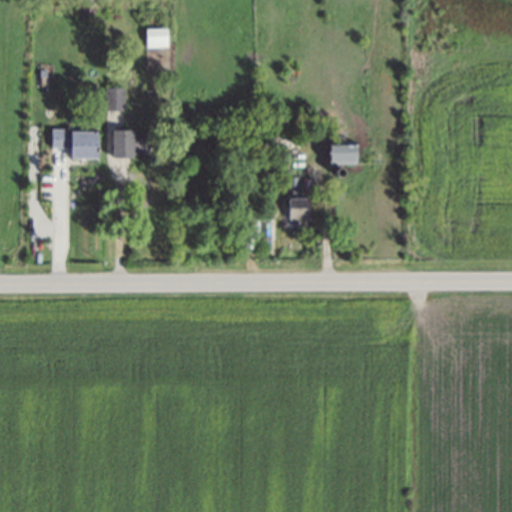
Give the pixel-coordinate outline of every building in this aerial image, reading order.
[(145,32),(165,33),(164,48),(145,48),(145,32)] [(120,117),(102,116),(104,90),(122,91),(120,117)] [(132,132),(132,135),(147,135),(147,159),(132,158),(132,160),(110,160),(111,131),(132,132)] [(65,164),(65,154),(53,154),(54,149),(46,149),(47,132),(67,133),(67,137),(93,138),(92,165),(65,164)] [(253,156),(253,142),(275,142),(275,156),(253,156)] [(354,168),(325,169),(324,147),(353,147),(354,168)] [(284,221),(284,198),(308,199),(308,222),(284,221)] [(240,247),(241,221),(258,221),(257,248),(240,247)]
